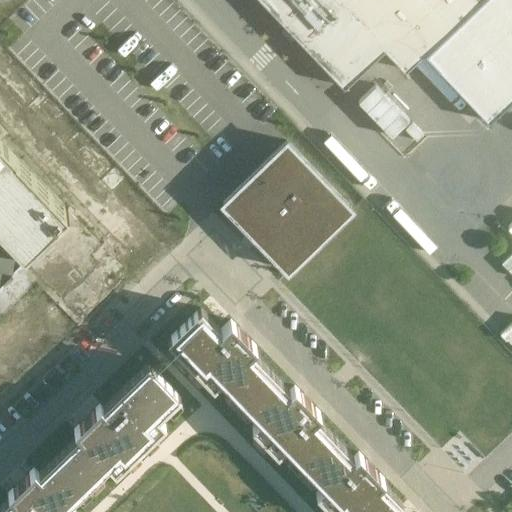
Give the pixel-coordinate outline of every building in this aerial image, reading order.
[(384,48),(338,0),(261,0),(285,25),(280,31),(291,42),(297,37),(344,87),(384,48)] [(511,0),(338,0),(384,48),(405,70),(421,51),(487,120),(511,97),(511,0)] [(359,100),(391,134),(409,117),(377,83),(359,100)] [(278,137),(213,203),(283,271),(347,205),(278,137)] [(0,276),(67,212),(66,211),(68,210),(67,209),(66,210),(0,140),(0,276)] [(511,253),(502,263),(511,272),(511,253)] [(187,302),(156,333),(201,378),(207,372),(229,394),(259,364),(238,343),(242,339),(217,314),(208,323),(187,302)] [(511,321),(502,331),(511,342),(511,321)] [(65,430),(45,450),(75,480),(96,460),(102,466),(151,418),(145,412),(168,390),(135,357),(89,403),(87,401),(61,426),(65,430)] [(279,384),(259,364),(229,394),(248,413),(241,419),(267,445),(273,439),(294,459),(323,430),(303,409),(308,405),(283,380),(279,384)] [(345,451),(323,430),(294,459),(314,479),(307,486),(333,511),(339,505),(345,511),(375,511),(393,495),(371,474),(373,472),(349,447),(345,451)] [(0,511),(56,511),(61,507),(54,501),(75,480),(45,450),(24,470),(20,466),(0,484),(0,511)]
